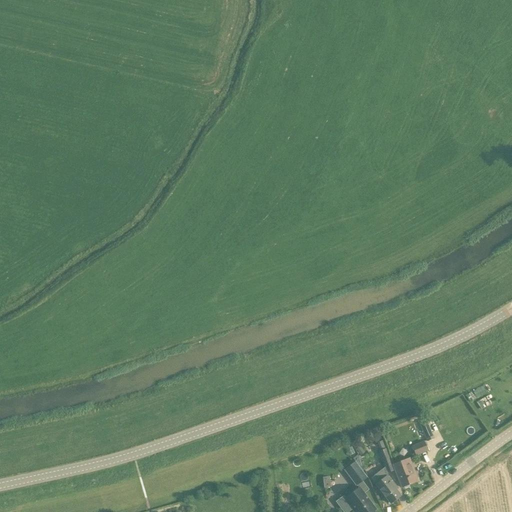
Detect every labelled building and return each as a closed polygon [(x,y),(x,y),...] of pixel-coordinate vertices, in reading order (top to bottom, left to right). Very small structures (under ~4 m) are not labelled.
[(432,435),(431,433),(426,420),(419,423),(425,438),(432,435)] [(416,456),(427,451),(423,441),(412,446),(416,456)] [(359,446),(356,449),(360,455),(364,452),(359,446)] [(385,450),(378,452),(384,468),(385,472),(386,472),(392,469),(385,450)] [(343,497),(337,502),(344,511),(347,511),(351,509),(352,511),(353,510),(354,509),(356,511),(371,511),(375,509),(364,493),(368,490),(362,481),(366,477),(362,472),(364,470),(357,455),(353,459),(355,462),(350,466),(345,470),(345,471),(349,476),(356,485),(359,488),(344,499),(343,497)] [(409,458),(393,465),(401,487),(418,481),(409,458)] [(384,468),(372,478),(376,484),(391,503),(400,496),(395,489),(397,488),(387,475),(386,472),(385,472),(384,468)]
